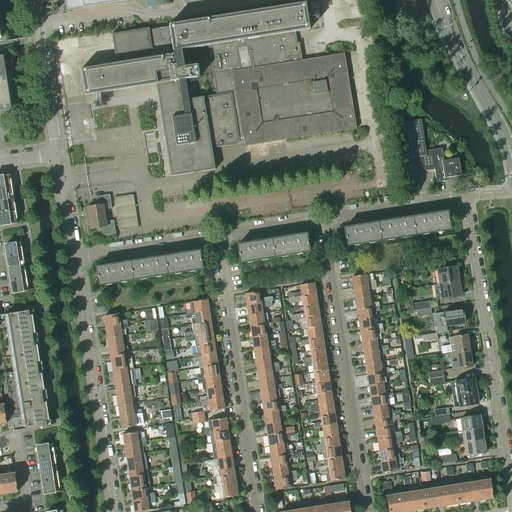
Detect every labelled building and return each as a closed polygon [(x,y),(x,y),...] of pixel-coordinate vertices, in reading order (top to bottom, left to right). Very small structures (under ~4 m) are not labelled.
[(64,0),(66,10),(129,0),(64,0)] [(310,3),(312,13),(320,11),(319,2),(310,3)] [(227,149),(245,146),(356,129),(344,54),(302,61),(299,43),(297,43),(295,32),(309,30),(305,4),(168,25),(169,27),(149,30),(149,28),(111,34),(115,57),(119,57),(120,63),(81,69),(85,96),(164,83),(165,90),(162,91),(163,96),(166,97),(167,103),(159,104),(171,177),(215,170),(211,149),(227,146),(227,149)] [(0,56),(0,110),(11,109),(3,56),(0,56)] [(461,175),(458,158),(444,161),(442,148),(425,151),(420,119),(402,122),(407,159),(417,157),(426,164),(426,166),(428,168),(434,167),(436,183),(447,181),(446,177),(461,175)] [(0,189),(12,187),(10,175),(0,176),(0,189)] [(0,189),(0,201),(14,199),(12,187),(0,189)] [(93,206),(87,207),(88,218),(105,216),(104,210),(112,209),(109,195),(96,197),(97,204),(93,204),(93,206)] [(0,201),(0,213),(16,211),(14,199),(0,201)] [(16,211),(0,213),(0,226),(17,223),(16,211)] [(432,213),(430,213),(433,233),(450,230),(447,212),(432,214),(432,213)] [(428,215),(413,217),(416,235),(433,233),(430,213),(427,213),(428,215)] [(105,216),(88,218),(90,229),(97,228),(97,230),(101,230),(102,237),(116,235),(113,221),(106,222),(105,216)] [(398,218),(395,218),(399,238),(416,235),(413,217),(398,219),(398,218)] [(393,220),(379,223),(381,241),(399,238),(395,218),(393,219),(393,220)] [(363,224),(361,224),(364,243),(381,241),(379,223),(364,225),(363,224)] [(364,243),(361,224),(359,224),(359,226),(344,228),(347,246),(364,243)] [(289,235),(289,237),(292,255),(309,252),(306,234),(292,236),(291,235),(289,235)] [(287,237),(272,239),(275,258),(292,255),(289,237),(289,235),(287,236),(287,237)] [(257,240),(254,241),(257,260),(275,258),(272,239),(257,242),(257,240)] [(257,260),(254,241),(252,241),(252,243),(237,245),(240,263),(257,260)] [(5,245),(6,258),(22,255),(21,243),(5,245)] [(182,252),(182,254),(185,272),(202,269),(200,251),(185,253),(184,252),(182,252)] [(180,254),(165,256),(168,275),(185,272),(182,254),(182,252),(180,253),(180,254)] [(6,258),(8,270),(24,267),(22,255),(6,258)] [(148,258),(148,259),(151,277),(168,275),(165,256),(150,259),(150,257),(148,258)] [(146,260),(131,262),(134,280),(151,277),(148,259),(148,258),(145,258),(146,260)] [(116,263),(113,263),(116,283),(134,280),(131,262),(116,264),(116,263)] [(116,283),(113,263),(111,264),(111,265),(96,267),(99,286),(116,283)] [(406,267),(407,274),(425,271),(423,264),(406,267)] [(8,270),(10,281),(26,279),(24,267),(8,270)] [(456,267),(437,270),(439,284),(459,281),(456,267)] [(366,275),(352,277),(353,289),(375,285),(375,281),(367,282),(366,275)] [(26,279),(10,281),(12,294),(28,291),(26,279)] [(439,284),(433,285),(435,299),(461,296),(459,281),(439,284)] [(297,293),(293,294),(294,298),(301,297),(316,295),(314,283),(300,286),(301,292),(297,293)] [(375,285),(353,289),(355,299),(369,297),(368,290),(376,289),(375,285)] [(259,292),(245,294),(246,306),(271,302),(273,301),(272,298),(260,300),(259,292)] [(294,298),(289,299),(289,304),(302,302),(303,308),(317,305),(316,295),(301,297),(294,298)] [(369,297),(355,299),(357,310),(371,308),(379,307),(378,303),(370,304),(369,297)] [(190,310),(186,311),(187,315),(209,311),(207,300),(189,303),(190,310)] [(430,301),(412,304),(413,311),(417,311),(431,309),(430,301)] [(271,302),(246,306),(248,316),(262,314),(261,308),(272,306),(271,302)] [(304,314),(291,316),(291,321),(297,320),(319,316),(317,305),(303,308),(304,314)] [(371,308),(357,310),(358,321),(373,319),(377,318),(376,312),(379,311),(379,307),(371,308)] [(431,309),(417,311),(418,317),(432,315),(431,309)] [(443,312),(435,314),(438,333),(447,332),(446,326),(465,323),(463,309),(443,312)] [(16,371),(4,373),(11,417),(23,415),(25,429),(47,426),(46,421),(49,420),(41,374),(39,375),(37,362),(39,362),(37,346),(34,346),(32,334),(35,334),(32,316),(29,316),(29,311),(7,314),(16,371)] [(187,315),(185,315),(185,320),(191,319),(192,325),(211,322),(209,311),(187,315)] [(104,317),(105,328),(127,324),(126,320),(119,321),(118,314),(104,317)] [(262,314),(248,316),(250,327),(264,325),(272,324),(271,320),(263,321),(262,314)] [(319,316),(297,320),(298,324),(306,323),(307,329),(321,327),(319,316)] [(373,319),(358,321),(360,332),(374,330),(382,329),(381,324),(374,326),(373,319)] [(193,331),(184,333),(184,338),(198,335),(212,333),(211,322),(192,325),(193,331)] [(105,328),(107,339),(121,337),(120,330),(128,329),(127,324),(105,328)] [(264,325),(250,327),(251,338),(266,336),(265,329),(272,328),(272,324),(264,325)] [(321,327),(307,329),(308,340),(323,338),(321,327)] [(374,330),(360,332),(362,343),(376,341),(375,334),(378,334),(383,333),(382,329),(374,330)] [(169,340),(168,330),(161,331),(163,341),(169,340)] [(198,335),(184,338),(185,342),(194,341),(195,347),(214,344),(212,333),(198,335)] [(423,336),(424,342),(437,340),(436,334),(423,336)] [(454,338),(449,338),(450,345),(452,353),(452,354),(456,353),(469,351),(467,335),(454,337),(454,338)] [(266,336),(251,338),(253,349),(268,347),(266,336)] [(107,339),(110,356),(128,353),(127,347),(123,348),(121,337),(107,339)] [(306,341),(301,341),(301,345),(309,344),(310,351),(324,349),(323,338),(308,340),(306,341)] [(169,340),(163,341),(164,352),(171,351),(169,340)] [(376,341),(362,343),(363,354),(378,352),(380,351),(385,350),(388,350),(387,346),(385,346),(380,347),(380,346),(377,347),(376,341)] [(196,354),(193,354),(194,358),(199,358),(201,357),(216,355),(214,344),(195,347),(196,354)] [(268,347),(253,349),(255,360),(269,358),(268,351),(276,350),(275,346),(271,346),(268,347)] [(311,358),(303,359),(304,363),(326,360),(324,349),(310,351),(311,358)] [(452,353),(450,354),(452,369),(458,368),(458,369),(472,367),(469,351),(456,353),(452,354),(452,353)] [(378,352),(363,354),(365,365),(379,362),(378,352)] [(110,356),(112,373),(133,369),(131,358),(129,359),(128,353),(110,356)] [(199,358),(194,358),(194,363),(198,362),(199,369),(203,368),(217,366),(216,355),(201,357),(199,358)] [(269,358),(255,360),(257,371),(271,369),(279,367),(278,363),(275,364),(275,363),(270,364),(269,358)] [(326,360),(304,363),(305,367),(312,366),(313,373),(328,371),(326,360)] [(173,362),(166,363),(168,374),(175,372),(173,362)] [(379,362),(365,365),(367,376),(381,373),(389,372),(388,368),(380,369),(379,362)] [(200,374),(196,375),(197,380),(202,379),(205,379),(219,377),(217,366),(203,368),(199,369),(200,374)] [(112,373),(115,390),(133,387),(133,386),(136,386),(133,369),(112,373)] [(271,369),(257,371),(258,382),(273,379),(272,373),(271,369)] [(312,384),(307,385),(313,384),(315,384),(329,382),(328,371),(313,373),(314,379),(312,380),(312,384)] [(428,373),(429,379),(443,377),(442,371),(428,373)] [(175,372),(168,374),(169,385),(177,383),(175,372)] [(381,373),(367,376),(369,386),(383,384),(382,377),(389,376),(389,372),(381,373)] [(202,379),(197,380),(198,384),(202,384),(203,390),(207,390),(221,387),(219,377),(205,379),(202,379)] [(443,377),(429,379),(430,386),(444,383),(443,377)] [(450,382),(452,395),(476,391),(474,378),(450,382)] [(273,379),(258,382),(260,393),(274,390),(277,390),(276,386),(274,386),(273,379)] [(313,384),(307,385),(308,390),(312,390),(313,395),(317,395),(331,392),(329,382),(315,384),(313,384)] [(177,383),(169,385),(171,395),(178,394),(177,383)] [(383,384),(369,386),(370,397),(384,395),(392,394),(392,390),(384,391),(383,384)] [(115,390),(118,407),(132,404),(131,397),(135,397),(133,387),(115,390)] [(205,397),(200,398),(201,402),(206,401),(208,401),(223,398),(221,387),(207,390),(208,397),(205,397)] [(274,390),(260,393),(262,403),(276,401),(275,394),(278,394),(277,390),(274,390)] [(476,391),(452,395),(454,408),(460,407),(478,404),(476,391)] [(310,403),(303,404),(304,407),(311,406),(311,407),(319,406),(333,403),(331,392),(317,395),(313,395),(313,396),(317,395),(318,401),(310,403)] [(178,394),(171,395),(173,406),(180,405),(178,394)] [(384,395),(370,397),(372,408),(386,406),(394,405),(393,398),(392,394),(384,395)] [(206,401),(201,402),(201,406),(206,405),(209,405),(210,412),(224,409),(223,398),(208,401),(206,401)] [(276,401),(262,403),(263,414),(278,412),(285,411),(285,407),(277,408),(276,401)] [(319,406),(311,407),(311,411),(319,410),(320,416),(334,414),(333,403),(319,406)] [(118,407),(119,417),(141,414),(141,410),(133,411),(132,404),(118,407)] [(386,406),(372,408),(374,419),(390,416),(396,415),(398,415),(400,415),(400,411),(390,412),(387,413),(386,406)] [(434,410),(435,417),(449,415),(448,408),(434,410)] [(278,412),(263,414),(265,425),(279,423),(278,416),(286,415),(285,411),(278,412)] [(141,414),(119,417),(121,428),(135,426),(134,419),(142,418),(141,414)] [(334,414),(320,416),(322,427),(336,425),(334,414)] [(390,416),(374,419),(375,430),(390,428),(389,421),(391,420),(399,419),(398,415),(396,415),(390,416)] [(449,415),(435,417),(431,417),(432,424),(450,422),(449,415)] [(460,419),(462,432),(481,429),(479,416),(460,419)] [(208,428),(205,429),(205,433),(211,432),(213,432),(228,430),(226,418),(211,421),(207,421),(208,428)] [(279,423),(265,425),(267,436),(281,434),(284,433),(291,432),(294,432),(293,427),(281,429),(279,423)] [(336,425),(322,427),(324,438),(338,436),(336,425)] [(390,428),(375,430),(377,441),(401,437),(400,432),(391,434),(390,428)] [(459,444),(464,444),(483,441),(481,429),(462,432),(458,432),(459,444)] [(211,432),(205,433),(206,437),(210,436),(211,443),(215,443),(229,441),(228,430),(213,432),(211,432)] [(140,432),(122,435),(124,446),(138,444),(146,443),(145,438),(141,439),(140,432)] [(281,434),(267,436),(269,447),(283,445),(282,438),(295,436),(294,432),(291,432),(284,433),(281,434)] [(321,445),(316,446),(316,450),(320,450),(323,449),(340,447),(338,436),(324,438),(320,439),(321,445)] [(401,437),(377,441),(379,452),(393,449),(397,449),(396,443),(402,442),(401,437)] [(419,438),(421,450),(429,449),(427,437),(419,438)] [(215,443),(211,443),(213,454),(214,460),(232,457),(229,441),(215,443)] [(483,441),(464,444),(466,456),(485,453),(483,441)] [(138,444),(124,446),(126,457),(140,455),(139,448),(146,447),(146,443),(138,444)] [(36,446),(38,459),(54,456),(52,444),(36,446)] [(283,445),(269,447),(270,458),(285,455),(292,454),(292,450),(288,451),(287,444),(283,445)] [(323,449),(320,450),(321,454),(322,455),(323,460),(327,460),(341,458),(340,447),(323,449)] [(393,449),(379,452),(380,462),(395,460),(402,459),(400,459),(399,455),(394,456),(393,449)] [(285,455),(270,458),(272,469),(286,466),(285,460),(293,459),(301,458),(301,453),(292,454),(285,455)] [(140,455),(126,457),(128,474),(146,471),(144,454),(140,455)] [(438,458),(439,464),(456,462),(455,455),(438,458)] [(38,459),(40,471),(56,468),(54,456),(38,459)] [(214,460),(206,461),(207,466),(211,466),(213,478),(216,477),(220,477),(235,474),(232,457),(214,460)] [(328,466),(318,467),(319,472),(321,472),(326,471),(329,471),(343,468),(341,458),(327,460),(328,466)] [(395,460),(380,462),(382,474),(396,471),(395,464),(403,463),(402,459),(395,460)] [(286,466),(272,469),(274,479),(288,477),(296,476),(295,472),(287,473),(286,466)] [(40,471),(42,482),(58,480),(56,468),(40,471)] [(343,468),(329,471),(330,482),(345,480),(343,468)] [(146,471),(128,474),(131,491),(145,488),(149,488),(146,471)] [(14,474),(0,476),(0,495),(17,492),(14,474)] [(217,484),(214,485),(214,489),(222,488),(236,485),(235,474),(220,477),(216,477),(217,484)] [(288,477),(274,479),(275,490),(290,488),(289,481),(296,480),(296,476),(288,477)] [(58,480),(42,482),(44,495),(60,492),(58,480)] [(490,480),(455,485),(458,504),(492,499),(490,480)] [(222,488),(214,489),(215,493),(219,492),(220,499),(224,499),(238,496),(236,485),(222,488)] [(455,485),(421,491),(423,510),(458,504),(455,485)] [(145,488),(131,491),(132,497),(133,502),(155,498),(154,493),(146,494),(145,488)] [(407,511),(423,510),(421,491),(386,496),(388,511),(407,511)] [(186,493),(185,493),(187,505),(196,503),(194,492),(192,492),(186,493)] [(155,498),(133,502),(133,506),(134,511),(139,511),(149,511),(147,503),(150,503),(155,502),(155,498)] [(349,511),(348,502),(314,508),(314,511),(349,511)]
